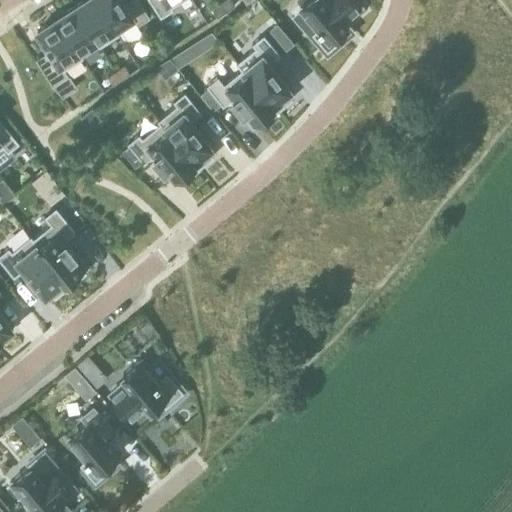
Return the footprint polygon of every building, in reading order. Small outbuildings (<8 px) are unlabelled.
[(96,0),(82,0),(74,5),(97,40),(96,40),(100,46),(120,33),(119,31),(117,32),(96,0)] [(119,31),(135,20),(138,24),(151,16),(139,0),(126,0),(125,1),(123,0),(96,0),(117,32),(119,31)] [(168,0),(150,0),(161,16),(173,8),(168,0)] [(231,0),(223,0),(220,2),(226,11),(235,5),(231,0)] [(306,0),(300,5),(317,27),(310,32),(325,50),(344,36),(340,31),(349,24),(345,19),(364,3),(361,0),(306,0)] [(212,8),(218,16),(226,11),(220,2),(212,8)] [(74,5),(56,17),(79,51),(80,51),(96,40),(97,40),(74,5)] [(56,17),(37,29),(50,50),(36,59),(53,85),(69,75),(65,69),(84,57),(80,51),(79,51),(56,17)] [(144,26),(148,32),(156,28),(151,21),(144,26)] [(242,69),(274,108),(277,111),(293,98),(288,91),(292,88),(270,62),(281,54),(264,33),(252,43),(256,47),(237,62),(242,69)] [(124,64),(116,70),(122,78),(130,73),(124,64)] [(274,108),(242,69),(225,83),(218,75),(207,85),(223,105),(233,97),(255,123),(274,108)] [(108,75),(113,84),(122,78),(116,70),(108,75)] [(185,91),(173,100),(177,104),(158,120),(160,122),(198,169),(214,155),(209,149),(213,146),(191,120),(202,111),(185,91)] [(0,169),(17,155),(11,149),(20,142),(0,117),(0,169)] [(128,142),(144,163),(155,154),(165,168),(166,167),(176,180),(179,178),(182,182),(198,169),(160,122),(143,137),(139,133),(128,142)] [(52,199),(63,190),(47,169),(35,178),(52,199)] [(56,206),(45,216),(51,223),(34,237),(72,284),(87,271),(84,267),(87,265),(77,252),(66,239),(76,230),(56,206)] [(9,246),(0,253),(0,258),(14,276),(25,268),(46,294),(50,291),(55,297),(72,284),(34,237),(31,235),(12,250),(9,246)] [(0,337),(14,327),(0,309),(0,294),(3,292),(0,288),(0,337)] [(88,354),(75,365),(81,372),(94,361),(88,354)] [(142,357),(123,373),(128,379),(110,394),(130,417),(148,402),(153,408),(161,401),(166,407),(184,391),(180,386),(181,385),(173,375),(172,377),(167,371),(160,378),(157,375),(142,357)] [(75,365),(65,374),(71,381),(81,372),(75,365)] [(115,432),(94,406),(82,416),(87,421),(68,437),(86,458),(80,463),(96,481),(112,467),(108,463),(118,455),(105,440),(115,432)] [(32,425),(22,414),(11,423),(21,434),(32,425)] [(27,511),(55,511),(56,511),(65,504),(63,501),(79,488),(46,448),(28,463),(30,465),(11,481),(34,507),(27,511)]
